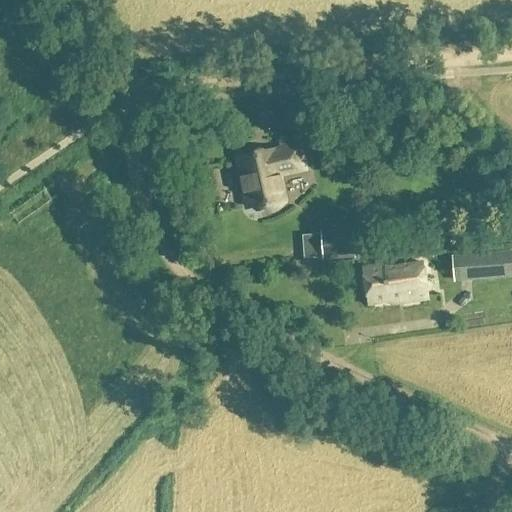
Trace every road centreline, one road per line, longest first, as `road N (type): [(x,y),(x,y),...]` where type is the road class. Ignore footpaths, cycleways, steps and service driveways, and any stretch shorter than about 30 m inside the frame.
road 1 (track): [(511,444),(251,323),(193,283),(157,237),(134,171),(126,110)]
road 2 (track): [(511,52),(124,95)]
